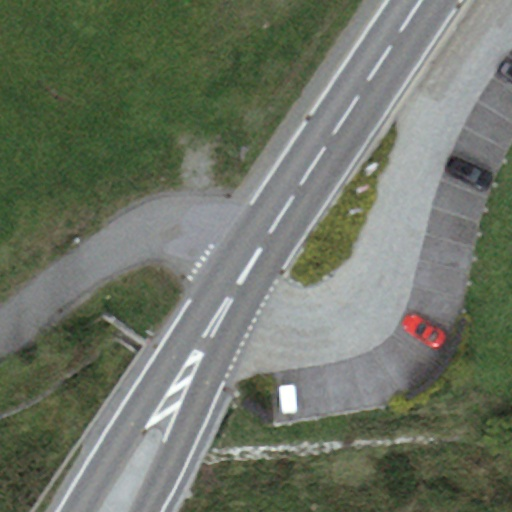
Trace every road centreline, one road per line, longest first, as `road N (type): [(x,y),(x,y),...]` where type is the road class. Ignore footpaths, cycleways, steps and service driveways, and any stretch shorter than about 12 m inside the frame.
road 1 (primary): [(422,0),(254,258)]
road 2 (residential): [(254,258),(201,232),(153,230),(78,271),(0,332)]
road 3 (primary): [(254,258),(117,511)]
